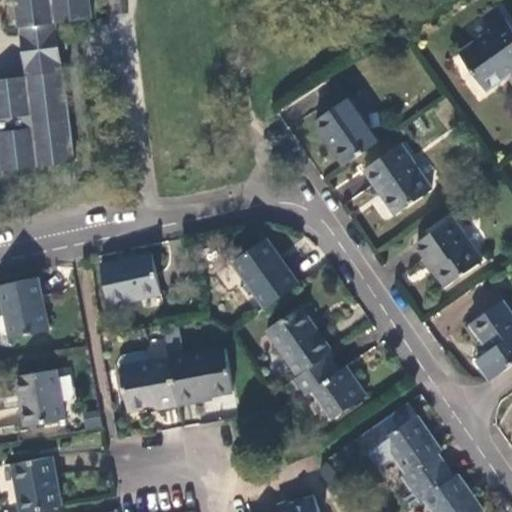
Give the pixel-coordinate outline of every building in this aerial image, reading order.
[(17,0),(22,26),(28,76),(0,79),(0,172),(75,164),(64,72),(58,22),(76,20),(94,18),(92,0),(17,0)] [(511,29),(506,21),(460,54),(485,91),(510,74),(511,76),(511,29)] [(332,149),(344,167),(381,141),(350,98),(316,122),(334,148),(332,149)] [(433,190),(401,145),(365,170),(397,215),(433,190)] [(482,262),(453,219),(417,244),(446,287),(482,262)] [(235,262),(267,308),(300,285),(267,239),(235,262)] [(153,254),(101,265),(110,306),(161,295),(153,254)] [(50,331),(39,278),(0,285),(0,286),(11,338),(50,331)] [(476,361),(491,381),(511,365),(511,314),(503,301),(471,324),(490,351),(476,361)] [(269,330),(301,376),(329,356),(333,353),(300,308),(269,330)] [(228,349),(171,360),(179,405),(201,401),(200,397),(236,391),(228,349)] [(340,371),(329,356),(301,376),(295,380),(307,397),(314,391),(335,420),(368,398),(346,368),(340,371)] [(160,409),(179,405),(171,360),(122,368),(129,411),(159,406),(160,409)] [(66,421),(56,370),(18,378),(27,428),(66,421)] [(403,478),(412,491),(447,466),(439,454),(443,451),(419,415),(383,440),(406,475),(403,478)] [(14,465),(22,511),(30,511),(62,506),(52,457),(14,465)] [(455,477),(447,466),(412,491),(420,504),(424,501),(432,511),(481,511),(483,511),(458,474),(455,477)] [(321,511),(316,497),(291,505),(293,511),(321,511)] [(278,504),(281,511),(293,511),(291,505),(289,500),(278,504)]
